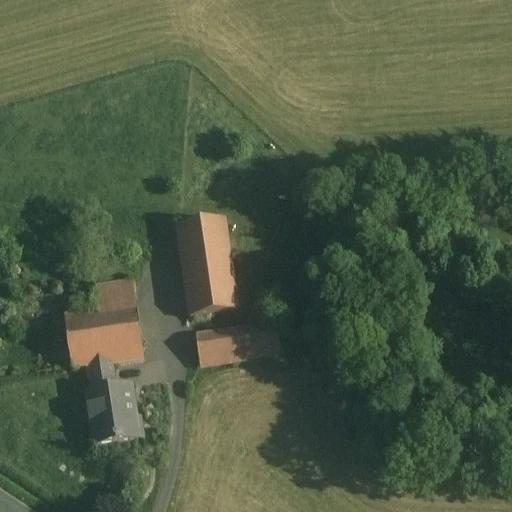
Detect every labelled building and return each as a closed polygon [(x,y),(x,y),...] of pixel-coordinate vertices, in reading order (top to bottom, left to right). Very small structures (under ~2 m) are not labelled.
[(223,224),(176,231),(190,323),(237,316),(223,224)] [(132,288),(95,293),(99,319),(136,313),(132,288)] [(511,306),(511,302),(493,304),(495,318),(511,316),(511,306)] [(99,319),(64,324),(72,373),(88,371),(111,368),(143,363),(136,313),(99,319)] [(276,330),(195,342),(200,372),(280,359),(276,330)] [(114,393),(111,368),(88,371),(92,397),(86,398),(94,450),(136,444),(133,424),(135,424),(130,391),(114,393)]
